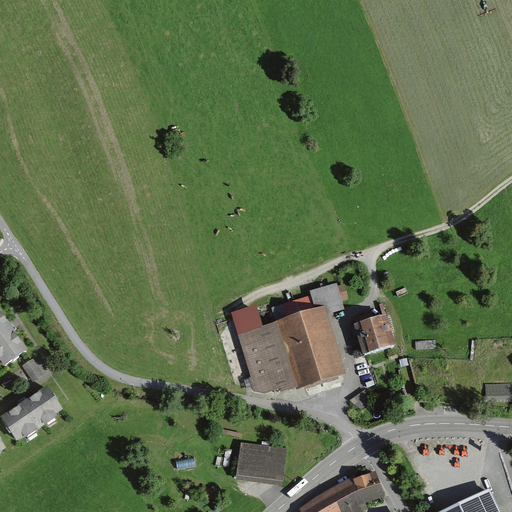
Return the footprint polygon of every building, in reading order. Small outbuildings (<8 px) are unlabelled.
[(315,315),(239,340),(257,395),(276,389),(278,395),(341,375),(322,318),(346,310),(338,284),(308,294),(315,315)] [(0,310),(0,370),(26,354),(0,310)] [(386,319),(357,327),(367,358),(395,349),(386,319)] [(34,361),(23,367),(32,382),(42,376),(34,361)] [(45,386),(0,417),(0,421),(15,443),(62,410),(45,386)] [(367,390),(351,402),(360,408),(371,404),(367,390)] [(282,483),(287,449),(243,442),(238,477),(282,483)] [(353,481),(300,511),(362,511),(363,511),(359,506),(380,495),(376,474),(353,481)] [(219,486),(203,495),(208,504),(224,494),(219,486)] [(500,511),(489,489),(436,511),(500,511)]
